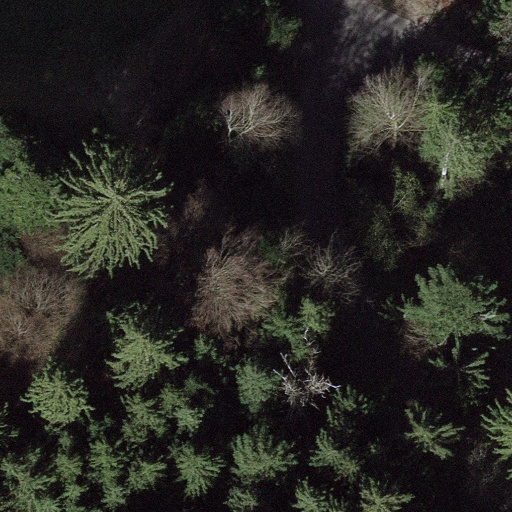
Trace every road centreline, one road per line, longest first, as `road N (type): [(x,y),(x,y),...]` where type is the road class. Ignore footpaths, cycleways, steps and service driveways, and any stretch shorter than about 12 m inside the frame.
road 1 (unclassified): [(511,477),(353,301),(325,251),(312,197),(312,142),(350,0)]
road 2 (unclassified): [(350,0),(511,96)]
